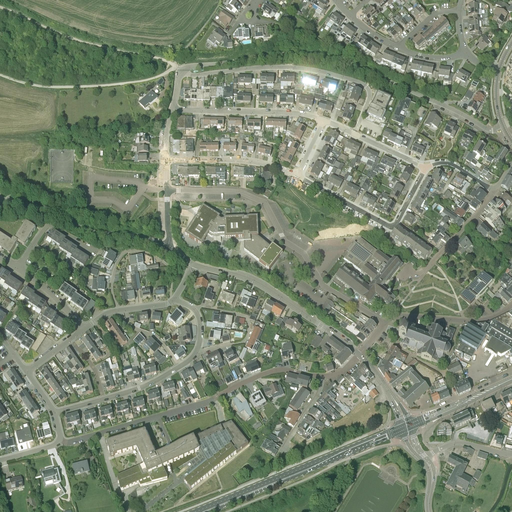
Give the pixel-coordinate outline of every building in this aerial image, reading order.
[(228,5),(226,8),(231,12),(233,9),(237,12),(238,12),(241,8),(237,4),(236,4),(233,2),(231,1),(231,0),(230,0),(227,4),(228,5)] [(318,8),(323,0),(322,0),(316,0),(316,2),(313,0),(310,5),(312,7),(313,5),(318,8)] [(381,10),(385,6),(379,0),(377,0),(374,3),(378,7),(376,9),(380,13),(382,11),(381,10)] [(511,0),(510,0),(507,6),(503,4),(498,1),(496,3),(495,5),(495,6),(511,14),(511,0)] [(318,8),(315,12),(320,15),(321,13),(324,15),(327,10),(325,8),(328,4),(323,1),(318,8)] [(468,11),(477,10),(477,5),(479,4),(479,1),(473,2),(473,5),(467,5),(468,11)] [(272,18),(278,11),(270,5),(268,7),(266,5),(262,11),(272,18)] [(376,9),(373,11),(370,6),(366,10),(372,17),(376,14),(378,15),(380,13),(376,9)] [(414,10),(420,16),(424,13),(418,6),(414,10)] [(495,16),(492,21),(497,23),(498,21),(502,24),(507,15),(503,13),(496,9),(495,12),(495,14),(496,14),(495,16)] [(366,10),(361,14),(365,18),(363,20),(367,25),(368,24),(369,25),(370,24),(371,24),(369,23),(368,21),(372,17),(366,10)] [(417,20),(420,16),(414,10),(410,13),(417,20)] [(477,10),(468,11),(468,16),(474,16),(474,19),(480,19),(480,16),(482,15),(481,10),(477,10)] [(220,18),(217,22),(225,27),(228,24),(229,25),(230,23),(231,22),(234,19),(228,15),(223,11),(219,17),(220,18)] [(329,16),(325,21),(328,23),(332,26),(334,24),(339,17),(335,14),(334,14),(332,18),(329,16)] [(405,15),(402,18),(403,20),(409,26),(413,23),(407,16),(405,15)] [(334,24),(332,26),(337,29),(335,32),(338,33),(342,28),(339,26),(344,20),(343,20),(339,17),(334,24)] [(443,33),(446,30),(450,27),(442,18),(435,25),(443,33)] [(469,28),(478,28),(478,22),(480,22),(480,19),(474,19),(474,22),(468,22),(469,28)] [(405,30),(409,26),(403,20),(399,23),(405,30)] [(436,40),(443,33),(435,25),(428,31),(436,40)] [(267,30),(266,27),(265,26),(264,27),(255,28),(256,31),(251,31),(252,38),(255,38),(255,39),(263,38),(264,38),(264,37),(267,37),(267,34),(268,33),(268,30),(267,30)] [(338,33),(336,36),(339,38),(340,36),(344,40),(345,38),(346,36),(352,29),(351,29),(348,26),(347,26),(344,30),(342,28),(338,33)] [(392,30),(398,36),(402,33),(396,26),(392,30)] [(390,27),(386,31),(388,33),(394,40),(398,36),(392,30),(390,27)] [(481,36),(481,33),(478,33),(478,28),(469,28),(469,34),(474,33),(475,36),(472,36),(473,41),(477,38),(481,36)] [(209,39),(208,41),(213,45),(215,43),(216,41),(220,44),(222,41),(225,37),(221,34),(222,32),(218,29),(214,35),(212,34),(209,39)] [(237,30),(233,36),(233,38),(238,38),(242,38),(243,40),(249,39),(249,31),(243,31),(243,29),(238,29),(238,30),(237,30)] [(346,36),(345,38),(349,41),(352,43),(356,38),(353,36),(356,32),(352,29),(346,36)] [(429,46),(436,40),(428,31),(421,37),(429,46)] [(361,47),(367,40),(363,37),(362,36),(359,40),(357,39),(353,44),(356,46),(357,44),(361,47)] [(429,46),(421,37),(420,36),(412,43),(419,50),(426,44),(428,46),(429,46)] [(480,44),(477,47),(480,50),(481,50),(482,51),(489,45),(491,43),(488,41),(488,40),(487,39),(486,38),(484,36),(479,40),(481,43),(480,44)] [(366,50),(371,43),(371,42),(371,43),(367,40),(361,47),(362,47),(360,49),(362,51),(364,48),(366,50)] [(369,56),(370,53),(376,46),(371,43),(366,50),(369,52),(367,54),(369,56)] [(380,55),(377,53),(380,49),(376,46),(370,53),(375,56),(374,58),(377,60),(380,55)] [(377,60),(376,63),(379,64),(380,62),(381,60),(386,62),(390,54),(385,52),(383,56),(380,55),(377,60)] [(392,64),(395,56),(390,54),(386,62),(387,62),(385,65),(388,66),(389,63),(392,64)] [(397,66),(400,58),(396,56),(395,56),(392,64),(394,65),(393,68),(395,69),(396,66),(397,66)] [(406,66),(403,65),(405,60),(404,60),(400,58),(397,66),(401,68),(401,70),(404,72),(406,66)] [(416,72),(417,63),(413,63),(413,62),(412,62),(411,67),(408,66),(406,72),(410,74),(410,71),(416,72)] [(435,72),(433,72),(434,67),(433,67),(428,66),(426,74),(432,75),(431,78),(434,78),(435,72)] [(443,77),(445,69),(440,68),(439,68),(438,73),(435,72),(434,78),(438,79),(438,77),(443,77)] [(454,75),(449,74),(450,69),(445,69),(443,77),(443,81),(451,83),(451,81),(452,80),(452,79),(454,75)] [(455,74),(454,75),(452,79),(452,80),(454,81),(456,79),(460,81),(465,74),(461,71),(460,71),(458,75),(455,74)] [(470,82),(467,81),(470,76),(469,76),(465,74),(460,81),(465,84),(464,86),(466,88),(470,82)] [(309,86),(311,79),(304,77),(302,84),(309,86)] [(156,83),(159,87),(165,83),(162,79),(156,83)] [(309,86),(315,88),(317,80),(311,79),(309,86)] [(328,90),(330,83),(324,81),(322,88),(328,90)] [(328,90),(335,92),(337,84),(330,83),(328,90)] [(146,97),(139,103),(145,110),(150,106),(149,105),(151,105),(158,99),(156,96),(162,91),(156,85),(150,91),(148,88),(143,93),(146,97)] [(233,90),(233,86),(230,86),(229,88),(223,88),(223,99),(231,99),(231,100),(232,100),(232,99),(232,95),(233,95),(233,90)] [(352,95),(359,97),(361,91),(354,89),(353,91),(349,91),(345,90),(344,92),(342,98),(345,99),(347,93),(352,95)] [(180,95),(180,96),(181,96),(184,97),(184,98),(184,101),(190,101),(191,90),(184,90),(181,90),(180,95)] [(391,99),(390,99),(391,97),(387,96),(388,92),(388,91),(386,91),(384,94),(382,93),(382,95),(378,93),(372,105),(385,111),(391,99)] [(317,100),(318,95),(314,94),(314,97),(307,96),(307,99),(307,98),(305,106),(312,107),(313,99),(317,100)] [(476,94),(467,109),(475,114),(476,113),(484,98),(476,94)] [(356,104),(359,97),(352,95),(349,101),(356,104)] [(305,106),(307,98),(300,97),(299,105),(305,106)] [(393,116),(391,120),(401,125),(404,118),(399,116),(402,108),(407,110),(410,102),(408,101),(408,100),(407,100),(403,99),(403,101),(400,100),(394,114),(393,116)] [(340,104),(337,103),(336,103),(331,101),(330,105),(327,104),(324,111),(331,113),(333,106),(335,107),(334,108),(337,109),(340,104)] [(324,111),(327,104),(321,102),(318,109),(324,111)] [(384,112),(385,111),(372,105),(372,106),(371,105),(367,114),(382,121),(385,112),(384,112)] [(345,113),(352,116),(354,109),(347,107),(345,113)] [(349,122),(352,116),(345,113),(342,119),(349,122)] [(431,125),(437,128),(441,121),(437,118),(438,117),(431,113),(425,124),(430,127),(431,125)] [(254,129),(254,122),(247,122),(247,126),(244,126),(244,132),(247,132),(247,129),(254,129)] [(290,128),(303,135),(306,128),(300,126),(298,128),(294,126),(296,124),(293,122),(290,128)] [(445,132),(444,133),(448,135),(450,136),(450,137),(453,139),(457,130),(454,128),(455,127),(455,126),(449,123),(445,132)] [(290,128),(289,128),(287,132),(295,135),(294,138),(300,141),(303,135),(290,128)] [(392,132),(390,131),(386,129),(382,136),(388,139),(387,142),(388,141),(394,144),(397,138),(391,135),(392,132)] [(402,136),(404,133),(400,131),(397,138),(394,144),(400,147),(400,148),(401,146),(407,149),(410,140),(402,136)] [(336,134),(335,133),(331,132),(330,134),(328,138),(336,141),(338,135),(336,134)] [(470,145),(474,137),(469,134),(467,133),(468,132),(467,132),(462,140),(465,142),(470,145)] [(148,138),(145,138),(145,135),(137,135),(137,139),(135,142),(135,144),(145,144),(149,144),(150,141),(148,140),(148,138)] [(333,147),(336,141),(328,138),(326,141),(327,141),(326,143),(325,143),(333,147)] [(349,141),(347,140),(344,145),(346,146),(344,152),(346,153),(350,154),(355,144),(351,142),(349,141)] [(416,155),(419,147),(416,146),(418,142),(415,141),(411,152),(416,155)] [(290,149),(296,152),(299,146),(293,143),(290,149)] [(479,143),(473,153),(476,154),(477,155),(479,157),(479,156),(481,157),(483,158),(485,154),(485,152),(483,151),(485,146),(479,143)] [(135,144),(134,144),(134,148),(135,148),(135,153),(136,153),(137,153),(144,153),(148,153),(149,153),(149,150),(148,149),(148,147),(145,147),(145,144),(140,144),(135,144)] [(350,154),(348,157),(353,159),(349,167),(353,169),(355,163),(356,163),(358,157),(356,156),(357,154),(361,147),(360,147),(358,146),(355,144),(351,151),(350,154)] [(424,145),(424,146),(422,149),(419,147),(416,155),(421,157),(426,146),(424,145)] [(270,157),(272,146),(270,146),(269,149),(265,149),(264,155),(270,157)] [(321,153),(329,157),(331,151),(324,147),(324,148),(323,150),(321,153)] [(293,158),(296,152),(290,149),(287,155),(293,158)] [(496,165),(498,162),(500,163),(507,152),(502,149),(495,160),(494,159),(492,163),(496,165)] [(368,160),(372,153),(366,150),(362,158),(368,160)] [(135,156),(135,161),(135,162),(137,162),(139,162),(147,162),(148,162),(148,159),(147,158),(147,156),(144,156),(144,153),(137,153),(136,153),(135,153),(135,156)] [(290,164),(293,158),(287,155),(284,153),(282,157),(280,156),(279,159),(281,159),(290,164)] [(318,159),(326,163),(331,165),(333,159),(329,157),(321,153),(319,157),(320,157),(319,159),(318,159)] [(366,164),(366,165),(372,168),(374,165),(374,164),(377,158),(378,156),(372,153),(368,160),(366,164)] [(467,156),(465,159),(475,167),(478,163),(477,163),(474,160),(477,155),(476,154),(473,153),(472,155),(469,153),(467,156)] [(377,166),(375,170),(378,171),(379,168),(384,171),(386,167),(389,160),(384,158),(384,157),(380,165),(379,167),(377,166)] [(390,174),(395,163),(389,160),(386,167),(390,169),(388,172),(390,174)] [(313,169),(321,172),(323,166),(316,163),(315,165),(313,169)] [(182,168),(178,168),(178,174),(178,178),(182,178),(188,178),(188,176),(188,168),(182,168)] [(200,171),(197,171),(197,168),(198,168),(193,168),(188,168),(188,176),(200,176),(200,171)] [(216,176),(216,168),(210,168),(206,168),(206,176),(216,176)] [(216,168),(216,176),(218,176),(218,177),(220,177),(220,179),(220,181),(220,184),(225,184),(225,181),(225,180),(225,179),(225,176),(225,168),(226,168),(221,168),(216,168)] [(243,177),(244,169),(238,168),(234,168),(234,176),(243,177)] [(403,174),(409,178),(411,174),(412,171),(413,171),(406,168),(403,174)] [(243,177),(253,177),(253,169),(254,169),(249,169),(244,169),(243,177)] [(318,178),(321,172),(313,169),(311,172),(312,172),(311,174),(310,174),(310,175),(314,176),(314,177),(315,177),(318,178)] [(488,172),(486,171),(484,169),(481,174),(480,176),(483,178),(484,177),(485,177),(485,178),(488,180),(490,176),(487,174),(488,172)] [(442,176),(445,178),(447,176),(436,170),(433,175),(440,179),(442,176)] [(259,179),(258,181),(260,181),(270,184),(270,182),(270,181),(272,174),(273,174),(268,173),(263,172),(262,174),(259,173),(259,179)] [(408,181),(409,178),(403,174),(400,180),(406,184),(406,183),(407,181),(408,181)] [(438,184),(440,179),(433,175),(430,181),(438,184)] [(334,186),(337,179),(331,176),(328,183),(334,186)] [(461,192),(467,183),(464,181),(465,180),(458,176),(454,183),(459,187),(457,190),(459,191),(461,192)] [(339,189),(344,180),(344,179),(338,177),(337,179),(334,186),(339,189)] [(511,181),(509,179),(507,177),(501,187),(506,191),(508,192),(511,186),(511,181)] [(396,181),(390,178),(389,178),(388,180),(396,185),(393,191),(400,194),(403,189),(403,188),(400,187),(401,184),(396,181)] [(438,184),(430,181),(427,179),(424,184),(431,188),(434,182),(437,184),(438,184)] [(364,191),(369,181),(366,180),(361,189),(364,191)] [(465,192),(470,185),(467,183),(461,192),(464,194),(464,195),(466,192),(465,192)] [(350,195),(354,187),(349,184),(344,192),(345,192),(350,195)] [(428,193),(431,188),(424,184),(421,189),(428,193)] [(470,197),(480,204),(486,196),(481,192),(484,189),(479,185),(470,197)] [(356,198),(360,190),(354,187),(350,195),(356,198)] [(426,198),(428,193),(421,189),(419,194),(426,198)] [(268,199),(271,195),(271,193),(267,190),(265,192),(263,196),(268,199)] [(397,200),(400,194),(393,191),(390,196),(397,200)] [(447,191),(443,196),(448,200),(451,194),(447,191)] [(378,197),(375,196),(372,194),(371,198),(370,198),(367,204),(372,207),(372,208),(378,197)] [(423,203),(426,198),(419,194),(416,199),(423,203)] [(367,204),(370,198),(365,195),(361,201),(361,202),(361,201),(367,204)] [(504,195),(500,200),(505,204),(507,202),(511,205),(511,203),(511,201),(509,199),(504,195)] [(481,206),(480,204),(470,197),(468,196),(466,198),(469,201),(470,200),(472,202),(471,203),(475,206),(478,208),(481,206)] [(475,206),(471,203),(471,204),(462,198),(461,200),(475,212),(478,208),(475,206)] [(420,208),(423,203),(416,199),(413,204),(420,208)] [(385,207),(392,211),(394,207),(393,207),(394,205),(395,205),(388,201),(385,207)] [(457,201),(454,205),(455,205),(457,207),(458,208),(459,209),(465,213),(469,208),(462,203),(461,202),(460,204),(457,201)] [(499,217),(506,210),(496,201),(493,205),(492,204),(487,209),(490,213),(487,215),(489,216),(485,220),(498,232),(504,226),(500,222),(502,220),(499,217)] [(385,207),(383,210),(379,208),(381,205),(377,203),(374,209),(381,213),(384,214),(385,215),(389,217),(389,216),(390,214),(392,211),(385,207)] [(419,211),(420,208),(413,204),(410,209),(421,215),(422,212),(419,211)] [(219,218),(220,217),(203,206),(197,214),(198,215),(196,217),(185,234),(202,245),(206,238),(208,235),(212,238),(213,238),(213,242),(221,242),(221,238),(225,237),(225,238),(243,237),(244,251),(259,262),(259,263),(269,270),(270,269),(278,259),(283,253),(272,245),(270,248),(257,237),(258,237),(257,217),(247,217),(247,218),(244,218),(244,217),(224,218),(224,220),(221,220),(219,218)] [(453,208),(455,210),(452,214),(459,220),(460,218),(461,218),(465,213),(459,209),(457,207),(455,206),(453,208)] [(185,232),(189,210),(183,209),(179,231),(185,232)] [(464,223),(459,220),(452,214),(445,209),(443,213),(454,221),(452,223),(459,229),(464,223)] [(417,221),(418,218),(411,214),(410,216),(407,215),(404,222),(410,225),(414,219),(417,221)] [(445,225),(449,221),(445,217),(439,224),(440,225),(439,226),(445,231),(448,227),(445,225)] [(31,234),(32,234),(34,231),(33,231),(35,229),(36,228),(26,221),(14,238),(18,241),(24,245),(26,242),(27,240),(28,240),(30,237),(29,237),(31,234)] [(456,232),(459,229),(452,223),(449,226),(456,232)] [(443,234),(445,231),(439,226),(436,230),(439,232),(443,234)] [(492,232),(490,234),(482,226),(477,232),(485,239),(488,236),(494,241),(498,237),(492,232)] [(401,246),(402,245),(410,235),(410,234),(409,236),(404,233),(402,232),(403,231),(398,228),(390,238),(394,241),(395,239),(398,241),(397,243),(401,246)] [(52,241),(57,233),(53,230),(47,238),(52,241)] [(434,233),(433,234),(434,235),(435,236),(440,240),(441,240),(445,244),(448,240),(449,239),(443,234),(439,232),(437,235),(434,233)] [(13,238),(11,241),(0,233),(0,247),(2,249),(2,250),(4,251),(9,254),(15,245),(18,241),(14,238),(14,239),(13,238)] [(56,244),(61,236),(57,233),(52,241),(56,244)] [(413,253),(421,243),(416,239),(416,240),(414,239),(414,238),(410,235),(402,245),(406,247),(407,246),(410,248),(409,250),(413,253)] [(440,240),(435,236),(434,235),(429,241),(436,246),(440,240)] [(59,248),(65,239),(61,236),(56,244),(60,247),(59,248)] [(374,283),(382,288),(398,268),(399,269),(402,265),(394,258),(391,262),(360,238),(355,245),(357,247),(351,254),(349,253),(344,259),(374,283)] [(472,245),(471,245),(464,238),(457,245),(460,248),(457,251),(462,256),(463,256),(464,257),(466,254),(467,255),(474,247),(472,245)] [(63,251),(69,243),(65,241),(66,239),(65,239),(59,248),(63,251)] [(68,254),(73,246),(69,243),(63,251),(68,254)] [(420,258),(420,259),(424,262),(432,252),(427,248),(426,248),(425,247),(421,243),(413,253),(417,256),(418,254),(421,256),(420,258)] [(71,258),(77,249),(73,246),(68,254),(72,257),(71,258)] [(75,261),(80,253),(76,251),(77,249),(71,258),(75,261)] [(103,253),(100,257),(103,259),(106,260),(112,264),(116,258),(112,256),(113,254),(110,252),(109,254),(106,253),(104,251),(103,253)] [(79,264),(85,256),(80,253),(75,261),(79,264)] [(79,264),(84,267),(89,259),(85,256),(79,264)] [(144,268),(143,264),(142,257),(136,258),(137,265),(137,269),(138,272),(142,271),(141,268),(144,268)] [(130,266),(129,266),(129,272),(130,273),(131,273),(134,272),(138,272),(137,269),(137,265),(136,258),(129,258),(130,266)] [(109,269),(112,264),(106,260),(102,266),(103,266),(102,268),(104,269),(105,267),(109,269)] [(382,288),(374,283),(371,287),(368,284),(366,287),(343,269),(333,282),(341,289),(344,285),(356,295),(355,297),(358,300),(360,298),(369,305),(369,304),(372,306),(373,305),(374,306),(377,303),(374,301),(375,299),(374,298),(376,296),(384,302),(383,302),(384,303),(384,302),(386,304),(386,305),(387,304),(389,306),(388,307),(389,307),(396,298),(395,298),(394,299),(392,297),(393,296),(392,296),(392,297),(390,295),(391,294),(391,293),(390,292),(389,292),(388,293),(382,288)] [(137,292),(137,290),(135,274),(134,272),(131,273),(131,275),(130,275),(132,284),(126,285),(127,291),(127,293),(128,301),(135,300),(134,293),(137,292)] [(483,272),(461,296),(470,305),(492,281),(483,272)] [(4,285),(11,275),(6,273),(1,280),(5,283),(4,285)] [(511,281),(511,282),(511,281),(511,280),(505,273),(499,279),(507,287),(504,291),(511,298),(511,281)] [(9,288),(14,280),(10,277),(11,276),(11,275),(4,285),(9,288)] [(93,279),(92,283),(97,283),(98,283),(98,291),(96,291),(96,293),(101,293),(101,291),(104,291),(105,283),(104,283),(104,279),(97,279),(93,279)] [(206,289),(206,287),(208,282),(197,279),(195,286),(203,289),(204,288),(206,289)] [(13,291),(18,283),(14,280),(9,288),(13,291)] [(13,291),(17,294),(22,286),(18,283),(13,291)] [(63,295),(69,287),(64,284),(59,292),(63,295)] [(67,298),(73,290),(69,287),(63,295),(67,298)] [(25,299),(30,291),(26,288),(21,296),(25,299)] [(508,304),(511,299),(511,298),(504,291),(501,288),(494,296),(501,303),(504,300),(508,304)] [(70,302),(77,293),(73,290),(67,298),(71,301),(70,302)] [(214,301),(216,297),(214,296),(211,295),(212,291),(208,290),(204,299),(212,302),(212,300),(214,301)] [(247,296),(248,294),(248,292),(243,290),(240,296),(243,298),(241,304),(247,307),(251,297),(247,296)] [(28,303),(35,294),(30,291),(25,299),(29,301),(28,303)] [(226,302),(229,293),(230,292),(226,291),(225,291),(223,291),(220,300),(226,302)] [(75,305),(80,298),(76,295),(77,293),(70,302),(75,305)] [(232,305),(235,295),(229,293),(226,302),(232,305)] [(32,306),(38,298),(34,295),(35,294),(28,303),(32,306)] [(253,309),(257,298),(251,296),(251,297),(247,307),(253,309)] [(37,309),(42,301),(38,298),(32,306),(37,309)] [(79,308),(84,301),(80,298),(75,305),(79,308)] [(333,303),(333,302),(328,299),(325,303),(331,307),(334,304),(333,303)] [(44,307),(46,304),(42,301),(37,309),(41,312),(44,307)] [(84,310),(85,308),(87,305),(89,304),(84,301),(79,308),(83,311),(84,310)] [(270,314),(271,312),(275,306),(269,302),(264,310),(270,314)] [(329,312),(331,307),(325,303),(322,307),(329,312)] [(271,312),(280,318),(284,310),(276,305),(275,306),(271,312)] [(41,312),(39,314),(43,317),(47,320),(52,312),(48,309),(44,307),(41,312)] [(326,316),(329,312),(322,307),(319,311),(326,316)] [(177,311),(169,320),(175,325),(176,325),(178,326),(183,320),(181,318),(183,316),(177,311)] [(476,351),(486,336),(492,340),(486,351),(497,358),(498,356),(501,357),(511,353),(511,311),(508,316),(507,315),(498,319),(488,324),(485,324),(476,325),(474,329),(468,325),(459,341),(458,341),(455,350),(471,358),(475,350),(476,351)] [(51,323),(57,315),(52,312),(47,320),(51,323)] [(377,327),(370,321),(361,314),(359,317),(360,318),(359,319),(366,325),(373,331),(377,327)] [(220,316),(219,318),(218,318),(218,317),(214,316),(213,323),(207,322),(206,327),(224,330),(225,328),(226,317),(220,316)] [(52,323),(50,325),(54,327),(60,319),(56,317),(51,323),(52,323)] [(59,330),(64,322),(60,319),(54,327),(59,330)] [(284,319),(282,323),(285,325),(292,329),(292,328),(298,332),(301,327),(297,324),(298,323),(295,321),(294,322),(293,324),(291,322),(289,321),(288,322),(287,322),(284,319)] [(113,336),(119,331),(117,328),(119,326),(117,323),(115,325),(112,321),(105,325),(113,336)] [(65,330),(68,325),(64,322),(59,330),(63,333),(65,330)] [(10,334),(15,326),(11,323),(5,331),(10,334)] [(365,327),(360,323),(358,325),(363,329),(369,335),(373,331),(366,325),(365,327)] [(369,335),(363,329),(358,325),(355,329),(366,339),(369,335)] [(413,325),(412,325),(411,325),(411,326),(410,326),(410,327),(407,326),(405,330),(405,331),(408,332),(405,340),(402,339),(400,344),(403,345),(403,346),(403,347),(403,348),(404,349),(405,349),(406,349),(406,348),(407,348),(410,349),(410,350),(411,350),(414,351),(415,352),(415,351),(418,352),(417,354),(417,355),(416,356),(421,357),(421,358),(431,362),(432,361),(436,363),(440,364),(441,360),(442,360),(443,360),(443,359),(444,359),(444,358),(444,357),(444,356),(443,355),(444,355),(445,356),(446,355),(447,355),(448,354),(449,353),(450,352),(450,351),(450,350),(450,349),(449,348),(449,347),(448,347),(448,346),(447,346),(448,346),(449,345),(451,346),(452,344),(450,344),(450,343),(449,342),(448,341),(449,341),(451,342),(452,337),(453,337),(454,336),(453,336),(454,334),(455,333),(454,333),(455,331),(448,329),(446,329),(444,334),(442,334),(442,333),(432,329),(431,330),(427,328),(426,329),(425,332),(424,331),(423,331),(423,330),(422,330),(419,329),(419,328),(418,328),(418,329),(415,328),(414,328),(415,327),(414,326),(414,325),(413,325)] [(13,339),(19,329),(15,326),(10,334),(14,337),(13,338),(13,339)] [(254,330),(251,338),(257,341),(259,341),(259,342),(260,342),(259,341),(261,335),(263,332),(255,328),(254,330)] [(210,336),(210,340),(216,341),(219,341),(220,337),(220,336),(221,331),(214,330),(214,332),(211,332),(210,336)] [(402,339),(405,340),(408,332),(405,331),(401,330),(400,332),(399,335),(398,337),(402,339)] [(18,331),(13,339),(17,341),(23,333),(18,331)] [(119,331),(113,336),(117,342),(121,347),(122,346),(125,344),(127,342),(127,341),(129,340),(127,336),(126,335),(125,334),(122,336),(119,332),(119,331)] [(23,333),(17,341),(19,342),(22,344),(27,336),(23,333)] [(94,340),(92,338),(91,335),(82,341),(86,347),(91,343),(94,340)] [(140,335),(134,340),(139,345),(145,340),(140,335)] [(175,342),(173,343),(175,345),(175,346),(177,345),(177,347),(179,347),(184,346),(185,346),(185,342),(191,341),(190,335),(181,336),(179,336),(179,337),(178,338),(179,339),(179,343),(178,343),(178,344),(177,344),(175,342)] [(25,349),(30,341),(26,338),(27,336),(22,344),(20,346),(25,349)] [(251,338),(246,347),(251,349),(252,350),(254,347),(255,344),(258,345),(259,342),(259,341),(257,341),(251,338)] [(332,347),(336,342),(331,338),(327,343),(332,347)] [(150,349),(155,344),(151,339),(147,342),(146,341),(144,343),(150,349)] [(34,344),(30,341),(25,349),(29,352),(31,349),(32,347),(34,344)] [(337,350),(341,346),(336,342),(332,347),(337,350)] [(89,352),(95,348),(91,343),(86,347),(89,352)] [(157,362),(161,366),(167,360),(163,356),(163,357),(157,351),(160,348),(155,344),(150,349),(154,354),(153,355),(158,361),(157,362)] [(281,350),(280,351),(280,352),(281,352),(282,352),(283,361),(288,360),(289,361),(295,360),(294,355),(292,355),(290,344),(286,344),(287,346),(287,347),(283,347),(284,350),(281,350)] [(342,354),(346,349),(341,346),(337,350),(342,354)] [(177,347),(168,347),(172,353),(174,356),(176,355),(179,359),(185,355),(183,352),(179,347),(177,347)] [(327,353),(329,355),(331,353),(328,352),(329,350),(324,347),(322,350),(326,354),(327,353)] [(394,348),(392,347),(387,356),(394,361),(398,362),(402,365),(403,365),(408,356),(394,349),(394,348)] [(93,356),(98,352),(95,348),(89,352),(93,356)] [(249,350),(245,348),(240,358),(244,360),(249,350)] [(67,358),(73,354),(69,349),(60,355),(62,357),(65,355),(67,358)] [(340,355),(346,361),(352,355),(346,349),(342,354),(340,355)] [(224,354),(227,360),(229,363),(238,359),(235,353),(233,354),(231,351),(224,354)] [(96,362),(105,355),(103,353),(101,355),(98,352),(93,356),(96,362)] [(219,364),(222,362),(218,353),(212,356),(218,367),(220,366),(219,364)] [(71,363),(76,359),(73,354),(67,358),(69,361),(63,365),(62,363),(61,362),(60,363),(63,368),(64,367),(68,365),(71,363)] [(337,359),(335,362),(341,367),(346,361),(340,355),(339,357),(338,356),(335,358),(337,359)] [(216,368),(218,367),(212,356),(206,359),(210,366),(211,368),(215,366),(216,368)] [(387,356),(384,361),(399,370),(401,372),(404,373),(409,369),(405,367),(403,365),(402,365),(398,362),(394,361),(387,356)] [(76,359),(71,363),(74,368),(80,364),(76,359)] [(112,366),(110,359),(106,361),(107,364),(101,366),(103,372),(109,370),(108,367),(112,366)] [(248,367),(244,368),(247,374),(251,372),(251,373),(260,369),(259,366),(256,359),(251,362),(246,364),(248,367)] [(409,369),(413,365),(417,362),(413,360),(405,367),(409,369)] [(453,375),(462,371),(457,360),(453,362),(455,365),(446,369),(450,376),(450,377),(454,387),(459,396),(471,390),(470,387),(467,382),(464,384),(463,381),(457,383),(453,375)] [(394,375),(399,370),(384,361),(379,370),(384,378),(388,371),(392,373),(392,374),(394,375)] [(144,363),(140,364),(142,369),(143,368),(144,370),(141,371),(142,376),(145,375),(145,376),(151,374),(149,367),(145,368),(145,364),(144,363)] [(205,374),(207,372),(202,363),(200,364),(193,367),(197,375),(201,373),(200,371),(203,370),(205,374)] [(50,369),(49,367),(47,364),(45,365),(38,370),(44,378),(50,374),(52,372),(50,369)] [(76,371),(73,373),(74,374),(75,375),(78,373),(83,369),(80,364),(74,368),(76,371)] [(371,380),(373,377),(362,365),(359,368),(370,379),(371,380)] [(10,368),(2,374),(4,376),(8,382),(10,380),(17,375),(14,370),(12,371),(10,368)] [(132,373),(134,381),(140,380),(137,368),(131,369),(132,373)] [(359,368),(356,371),(362,377),(364,379),(365,379),(367,377),(368,377),(367,376),(365,374),(364,373),(359,368)] [(126,371),(123,372),(124,375),(127,375),(128,382),(134,381),(132,373),(131,369),(128,370),(126,371)] [(408,378),(413,373),(409,369),(404,373),(396,379),(392,382),(389,385),(392,390),(408,378)] [(193,381),(197,379),(192,370),(188,372),(188,371),(181,375),(186,384),(190,382),(188,378),(191,377),(193,381)] [(356,371),(354,374),(359,379),(362,382),(364,379),(362,377),(356,371)] [(387,373),(384,378),(389,385),(392,382),(396,379),(393,376),(391,375),(389,373),(388,374),(387,373)] [(408,408),(429,389),(413,373),(408,378),(416,386),(406,395),(402,391),(397,395),(408,408)] [(47,383),(53,379),(50,374),(44,378),(47,383)] [(310,381),(299,377),(298,377),(288,374),(285,382),(292,384),(290,388),(297,390),(298,388),(301,389),(289,406),(297,412),(301,407),(300,406),(301,404),(302,404),(301,404),(302,403),(303,403),(307,398),(306,398),(307,396),(308,395),(308,394),(309,395),(310,394),(305,391),(306,389),(307,389),(308,385),(307,385),(309,381),(310,381)] [(357,381),(359,379),(354,374),(350,378),(346,374),(343,377),(350,383),(351,382),(354,384),(355,383),(357,381)] [(10,380),(13,385),(20,380),(17,375),(10,380)] [(78,381),(77,381),(75,378),(69,382),(72,386),(75,385),(89,381),(88,375),(81,377),(82,379),(79,380),(78,380),(78,381)] [(51,388),(57,384),(55,382),(58,380),(56,377),(53,379),(47,383),(51,388)] [(68,383),(67,381),(65,378),(63,380),(62,380),(64,383),(62,385),(61,384),(58,386),(57,384),(51,388),(55,393),(60,389),(63,386),(64,387),(66,385),(68,383)] [(361,383),(362,382),(359,379),(357,381),(355,383),(354,384),(361,391),(362,393),(365,395),(369,392),(366,389),(367,389),(362,384),(361,385),(359,383),(360,382),(361,383)] [(445,388),(446,385),(443,379),(435,383),(438,389),(443,401),(448,398),(448,397),(449,396),(445,388)] [(13,385),(10,387),(14,392),(15,391),(17,394),(22,390),(21,388),(24,385),(20,380),(13,385)] [(177,386),(174,387),(173,383),(168,384),(170,392),(173,391),(174,395),(176,395),(175,391),(178,390),(177,386)] [(331,394),(337,388),(333,384),(327,390),(324,394),(334,403),(335,401),(334,400),(336,398),(333,396),(331,394)] [(267,385),(262,387),(264,392),(265,394),(266,397),(271,395),(272,396),(276,394),(277,398),(284,395),(280,386),(276,387),(276,385),(270,388),(271,390),(269,390),(267,385)] [(86,392),(82,393),(83,396),(93,393),(91,387),(85,388),(86,392)] [(58,398),(64,394),(60,389),(55,393),(58,398)] [(22,390),(17,394),(19,396),(22,401),(29,396),(26,391),(24,392),(22,390)] [(433,405),(440,402),(435,390),(431,392),(433,396),(430,398),(433,405)] [(159,403),(161,402),(158,391),(152,392),(154,400),(158,399),(159,403)] [(186,392),(181,395),(184,401),(190,398),(186,392)] [(251,399),(249,400),(254,409),(256,408),(257,409),(259,407),(263,405),(266,403),(260,393),(250,398),(251,399)] [(505,394),(503,395),(508,404),(509,404),(511,407),(511,406),(511,400),(508,393),(506,394),(505,394)] [(62,403),(70,397),(69,395),(66,397),(64,394),(58,398),(62,403)] [(249,405),(242,396),(240,394),(235,398),(236,399),(233,401),(236,407),(233,408),(233,407),(233,408),(245,422),(250,418),(249,417),(253,416),(247,406),(249,405)] [(328,401),(335,407),(337,406),(334,403),(324,394),(320,398),(327,403),(328,401)] [(503,395),(500,397),(502,403),(504,406),(505,409),(511,407),(509,404),(508,404),(503,395)] [(29,396),(22,401),(25,406),(32,401),(29,396)] [(319,406),(315,411),(319,413),(319,414),(320,414),(322,416),(330,424),(334,422),(326,414),(325,413),(326,412),(326,411),(325,412),(322,409),(326,403),(327,403),(320,398),(316,403),(319,406)] [(142,407),(143,411),(146,410),(143,399),(137,400),(139,408),(142,407)] [(32,401),(25,406),(29,411),(36,406),(32,401)] [(502,402),(493,407),(491,401),(481,406),(483,410),(490,417),(497,421),(506,411),(502,402)] [(127,415),(130,414),(127,403),(121,404),(123,412),(126,411),(127,415)] [(339,408),(341,410),(347,415),(351,411),(349,409),(350,408),(349,408),(348,408),(347,406),(346,407),(345,406),(344,407),(340,403),(337,406),(339,408)] [(36,406),(29,411),(32,416),(34,419),(40,415),(38,413),(39,411),(36,406)] [(111,419),(114,419),(111,407),(105,409),(107,416),(110,415),(111,419)] [(292,412),(293,410),(288,407),(284,413),(287,415),(286,418),(291,421),(289,425),(293,427),(299,416),(292,412)] [(319,414),(315,411),(312,409),(309,415),(319,421),(322,416),(320,414),(319,414)] [(0,420),(1,419),(3,422),(8,418),(3,411),(0,412),(0,420)] [(95,423),(97,423),(94,411),(89,413),(91,421),(94,420),(95,423)] [(451,432),(451,431),(451,430),(475,419),(471,411),(450,420),(452,423),(448,426),(446,425),(444,425),(443,425),(442,425),(441,426),(440,427),(439,428),(438,429),(438,430),(437,430),(437,431),(437,432),(437,436),(438,435),(443,435),(443,436),(445,436),(445,435),(449,435),(451,435),(451,432)] [(78,426),(81,425),(78,414),(71,415),(73,423),(77,422),(78,426)] [(70,424),(73,423),(71,415),(65,417),(68,429),(71,428),(70,424)] [(317,421),(309,416),(308,418),(307,417),(303,423),(314,430),(319,422),(317,421)] [(226,435),(235,428),(231,423),(224,427),(220,428),(223,436),(226,435)] [(303,423),(298,431),(302,434),(304,431),(305,433),(311,436),(313,432),(314,430),(303,423)] [(16,432),(15,433),(19,445),(33,441),(28,424),(27,424),(28,427),(23,429),(24,432),(17,433),(16,432)] [(287,436),(291,431),(282,425),(281,427),(283,428),(277,438),(270,434),(268,437),(277,443),(279,439),(282,441),(285,435),(287,436)] [(41,430),(36,431),(38,439),(43,438),(51,436),(49,426),(43,427),(42,427),(43,429),(41,430)] [(216,440),(223,436),(220,428),(212,432),(216,440)] [(231,441),(239,434),(235,428),(226,435),(231,441)] [(150,443),(149,440),(145,432),(107,444),(111,457),(114,456),(114,455),(137,448),(145,466),(117,478),(121,491),(130,487),(139,483),(137,479),(163,468),(161,464),(173,459),(169,451),(158,456),(157,454),(155,455),(150,443)] [(209,443),(216,440),(212,432),(205,435),(209,443)] [(0,434),(0,444),(2,450),(15,446),(13,439),(10,440),(9,437),(5,438),(4,434),(0,434)] [(235,446),(244,439),(243,438),(243,439),(239,434),(231,441),(232,443),(235,446)] [(494,439),(494,441),(496,442),(496,445),(501,447),(502,443),(505,444),(506,440),(506,439),(507,437),(503,436),(502,438),(498,437),(499,435),(496,434),(494,439)] [(202,446),(209,443),(205,435),(198,438),(202,446)] [(194,449),(202,446),(198,438),(191,441),(194,449)] [(235,446),(239,452),(248,444),(244,439),(235,446)] [(266,439),(261,448),(275,456),(277,452),(274,450),(276,446),(266,439)] [(187,452),(194,449),(191,441),(183,444),(187,452)] [(239,452),(235,446),(232,443),(226,448),(233,456),(236,454),(239,452)] [(180,455),(187,452),(183,444),(176,447),(180,455)] [(178,456),(180,455),(176,447),(174,448),(174,449),(169,451),(173,459),(178,456)] [(227,461),(233,456),(226,448),(220,452),(227,461)] [(221,466),(227,461),(220,452),(214,457),(221,466)] [(215,471),(221,466),(214,457),(208,462),(215,471)] [(452,466),(455,460),(450,457),(447,464),(452,466)] [(455,460),(452,466),(455,468),(453,473),(461,477),(462,475),(457,472),(458,470),(462,463),(455,459),(455,460)] [(75,475),(89,471),(86,460),(78,463),(78,464),(72,465),(72,464),(75,475)] [(209,475),(215,471),(208,462),(202,466),(209,475)] [(458,470),(457,472),(462,475),(467,465),(462,463),(458,470)] [(203,480),(209,475),(202,466),(196,471),(203,480)] [(167,478),(163,468),(137,479),(139,483),(140,487),(167,480),(167,479),(167,478)] [(53,469),(42,472),(44,479),(45,482),(53,480),(54,484),(55,488),(52,489),(54,492),(62,488),(59,483),(61,482),(58,469),(53,470),(53,469)] [(196,485),(203,480),(196,471),(190,476),(196,485)] [(472,478),(477,481),(481,473),(477,471),(472,478)] [(453,473),(448,482),(456,486),(461,477),(453,473)] [(461,477),(456,486),(462,489),(468,478),(465,476),(462,475),(461,477)] [(191,489),(196,485),(190,476),(184,481),(191,490),(191,489)] [(23,487),(21,482),(20,477),(16,478),(16,480),(13,481),(12,480),(4,482),(7,491),(23,487)] [(475,482),(468,478),(462,489),(460,492),(464,494),(469,486),(472,487),(475,482)] [(448,482),(446,487),(454,491),(456,489),(455,488),(456,486),(448,482)]
